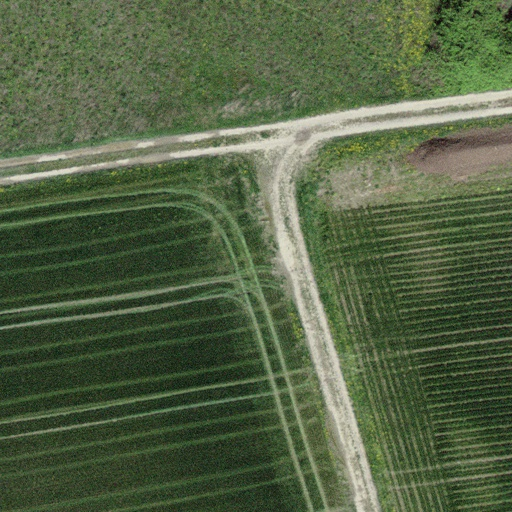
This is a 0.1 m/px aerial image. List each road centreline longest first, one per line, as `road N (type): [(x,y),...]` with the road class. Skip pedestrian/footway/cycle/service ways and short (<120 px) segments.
road 1 (track): [(365,511),(275,191),(287,133)]
road 2 (track): [(287,133),(0,176)]
road 3 (track): [(287,133),(511,101)]
